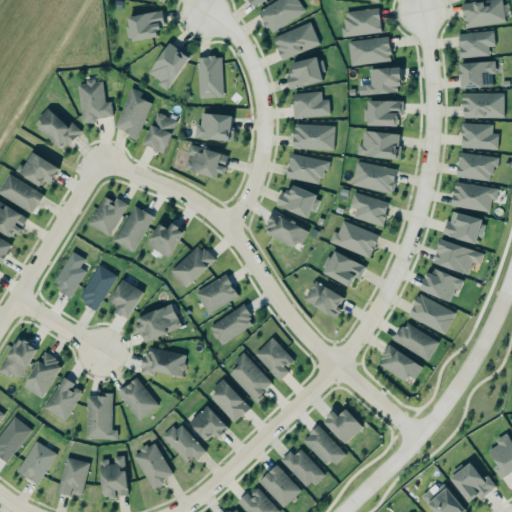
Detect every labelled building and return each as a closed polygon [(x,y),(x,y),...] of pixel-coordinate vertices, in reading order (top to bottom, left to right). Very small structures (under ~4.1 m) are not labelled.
[(245,0),(254,9),(263,0),(245,0)] [(277,0),(257,9),(266,31),(303,15),(296,0),(277,0)] [(485,0),(460,4),(464,28),(504,22),(500,0),(485,0)] [(343,11),(376,7),(379,31),(340,36),(339,27),(342,27),(341,18),(344,17),(343,11)] [(157,38),(155,30),(162,28),(160,11),(125,17),(129,42),(157,38)] [(270,37),(307,21),(317,43),(280,60),(276,49),(275,49),(273,43),(270,37)] [(454,34),(456,58),(487,55),(486,46),(493,45),(491,30),(454,34)] [(348,64),(388,59),(387,53),(389,53),(388,47),(387,47),(386,36),(345,41),(348,64)] [(146,72),(157,80),(155,83),(164,89),(187,57),(167,43),(146,72)] [(198,99),(222,98),(221,57),(196,57),(198,99)] [(291,64),(293,72),(284,74),(289,90),(322,81),(316,57),(291,64)] [(457,62),(459,88),(490,85),(490,74),(494,72),(492,61),(457,62)] [(367,68),(398,66),(400,86),(398,90),(393,93),(393,96),(365,96),(364,84),(369,84),(367,68)] [(100,80),(103,101),(109,100),(111,115),(93,117),(94,121),(80,123),(74,84),(84,83),(83,79),(92,78),(93,81),(100,80)] [(137,138),(150,103),(139,99),(141,92),(129,88),(114,130),(137,138)] [(291,93),(318,90),(319,99),(326,98),(327,114),(291,118),(290,106),(289,100),(292,100),(291,93)] [(461,92),(461,106),(463,106),(463,118),(503,119),(503,93),(461,92)] [(365,99),(400,100),(401,114),(396,114),(396,126),(365,125),(365,99)] [(77,134),(48,107),(32,124),(61,151),(77,134)] [(166,153),(175,119),(153,114),(144,147),(166,153)] [(194,139),(233,141),(234,127),(231,127),(231,115),(200,114),(200,125),(195,124),(194,139)] [(293,123),(332,125),(331,149),(290,148),(291,136),(290,136),(290,129),(292,129),(293,123)] [(491,125),(461,124),(460,149),(497,150),(497,134),(491,134),(491,125)] [(361,129),(397,133),(396,145),(398,145),(397,159),(355,153),(355,144),(359,144),(361,129)] [(183,169),(223,179),(228,155),(189,146),(183,169)] [(56,167),(31,151),(17,172),(37,185),(41,179),(48,183),(51,179),(50,178),(54,172),(53,172),(56,167)] [(457,151),(496,157),(495,166),(491,166),(490,175),(487,174),(487,181),(454,176),(457,151)] [(322,185),(326,161),(290,154),(285,178),(322,185)] [(355,160),(394,169),(391,180),(392,181),(391,190),(389,190),(388,193),(349,184),(355,160)] [(43,195),(8,174),(0,186),(0,195),(31,214),(43,195)] [(453,180),(496,188),(494,199),(489,199),(486,212),(449,205),(453,180)] [(309,220),(319,197),(292,185),(288,194),(281,190),(275,205),(309,220)] [(352,191),(386,202),(382,213),(384,214),(383,219),(382,219),(380,226),(350,217),(353,208),(347,206),(352,191)] [(87,224),(108,236),(127,205),(115,198),(112,202),(104,197),(87,224)] [(0,231),(14,239),(26,217),(0,202),(0,231)] [(132,205),(140,210),(141,209),(152,216),(130,252),(110,240),(132,205)] [(440,232),(443,220),(448,221),(451,211),(480,219),(478,223),(482,224),(479,236),(475,235),(473,243),(445,235),(445,234),(440,232)] [(295,242),(301,244),(308,230),(271,213),(262,233),(292,247),(295,242)] [(340,220),(377,235),(366,258),(327,241),(331,231),(335,232),(340,220)] [(170,224),(168,229),(158,224),(146,246),(168,258),(182,230),(170,224)] [(0,238),(9,244),(4,253),(5,253),(0,261),(0,238)] [(483,254),(440,240),(432,264),(467,275),(471,262),(479,265),(483,254)] [(194,246),(168,270),(183,287),(213,259),(204,249),(203,250),(201,248),(198,250),(194,246)] [(363,267),(357,279),(353,277),(348,286),(321,272),(324,268),(319,266),(325,255),(329,257),(333,250),(363,267)] [(54,280),(72,251),(84,259),(79,267),(85,270),(69,297),(59,292),(61,288),(58,286),(60,283),(54,280)] [(116,276),(104,268),(100,274),(94,270),(76,299),(95,310),(116,276)] [(461,280),(457,289),(453,287),(447,301),(418,289),(424,277),(427,272),(429,273),(432,268),(439,271),(440,270),(461,280)] [(206,314),(237,298),(225,275),(194,292),(206,314)] [(107,299),(120,278),(142,291),(125,319),(113,311),(117,305),(107,299)] [(343,298),(313,281),(302,301),(335,319),(341,308),(338,306),(343,298)] [(417,294),(453,313),(442,334),(406,315),(411,305),(410,304),(415,295),(416,296),(417,294)] [(254,324),(242,305),(208,327),(220,345),(254,324)] [(137,333),(134,326),(138,325),(136,319),(164,306),(170,320),(176,317),(180,326),(144,342),(140,332),(137,333)] [(405,322),(437,342),(425,360),(390,339),(396,328),(397,329),(400,325),(402,327),(405,322)] [(277,380),(286,371),(281,366),(283,364),(285,366),(291,360),(270,337),(252,353),(277,380)] [(0,373),(0,364),(13,343),(17,340),(25,342),(35,348),(19,376),(14,376),(9,374),(4,376),(0,373)] [(386,343),(420,367),(413,379),(406,376),(403,382),(377,365),(381,360),(378,358),(380,355),(379,354),(386,343)] [(147,347),(182,354),(183,356),(182,362),(183,363),(182,369),(180,370),(179,376),(170,374),(170,375),(153,371),(152,376),(138,373),(139,367),(138,367),(138,365),(139,365),(140,361),(141,354),(143,355),(143,351),(146,352),(147,347)] [(21,385),(39,357),(42,352),(54,359),(55,363),(59,366),(39,398),(21,385)] [(255,401),(272,383),(241,353),(233,362),(236,365),(227,375),(255,401)] [(72,383),(61,376),(42,407),(62,420),(79,393),(78,390),(74,387),(71,388),(69,390),(67,389),(72,383)] [(115,393),(135,378),(157,406),(137,422),(115,393)] [(208,396),(234,423),(249,408),(223,381),(208,396)] [(111,395),(86,395),(85,439),(116,440),(116,431),(110,430),(111,395)] [(208,435),(203,440),(186,422),(204,404),(227,428),(216,438),(213,435),(210,437),(208,435)] [(325,421),(328,418),(326,417),(333,411),(338,416),(346,410),(362,427),(344,443),(325,421)] [(0,459),(5,463),(30,429),(12,415),(0,431),(0,459)] [(204,450),(177,423),(162,438),(188,465),(204,450)] [(334,465),(345,455),(318,426),(301,440),(324,466),(330,461),(334,465)] [(511,446),(503,433),(493,440),(496,444),(486,451),(495,464),(491,467),(498,479),(503,476),(503,477),(511,470),(511,446)] [(14,470),(35,483),(54,453),(33,440),(14,470)] [(150,489),(171,478),(154,443),(132,453),(150,489)] [(279,460),(289,451),(293,456),(300,449),(324,475),(313,485),(310,481),(304,487),(279,460)] [(121,455),(126,494),(114,496),(114,498),(107,499),(107,496),(102,497),(97,459),(106,458),(106,464),(112,463),(111,456),(121,455)] [(89,463),(65,457),(56,493),(70,496),(71,494),(80,496),(89,463)] [(479,499),(497,485),(475,458),(462,468),(461,466),(448,477),(468,502),(476,496),(479,499)] [(300,491),(275,465),(258,482),(282,508),(300,491)] [(419,498),(430,511),(464,511),(465,511),(444,484),(431,493),(429,490),(419,498)] [(237,502),(246,511),(278,511),(255,486),(237,502)]
